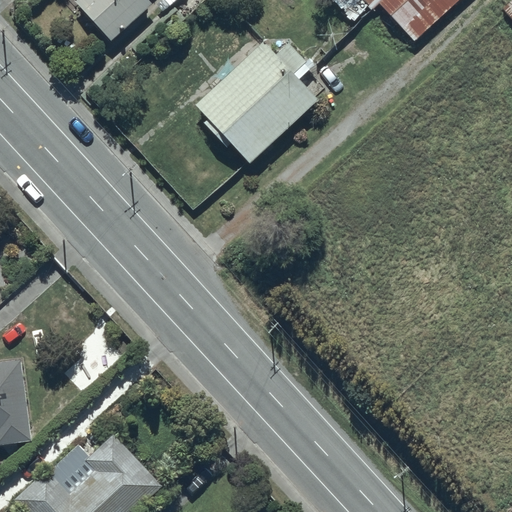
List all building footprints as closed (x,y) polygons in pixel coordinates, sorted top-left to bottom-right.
[(76,0),(110,36),(149,0),(76,0)] [(378,0),(414,37),(452,0),(365,0),(371,6),(377,0),(378,0)] [(511,0),(506,0),(501,5),(511,17),(511,0)] [(247,157),(314,94),(313,92),(324,82),(303,60),(305,58),(286,38),(274,49),(261,35),(194,99),(207,112),(202,117),(226,143),(230,139),(247,157)] [(0,439),(29,436),(21,355),(0,357),(0,439)] [(45,464),(12,494),(28,511),(125,511),(160,480),(112,428),(87,452),(76,440),(47,467),(45,464)]
